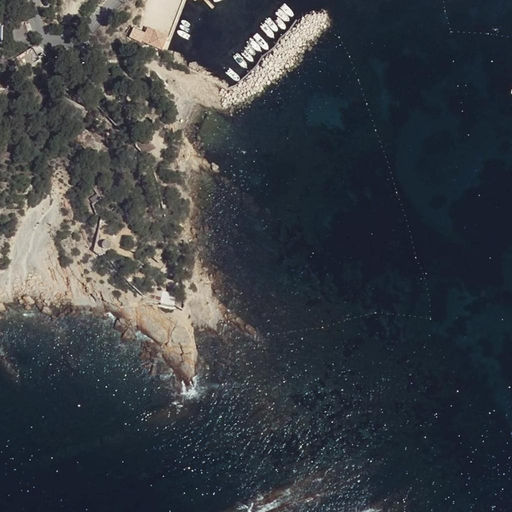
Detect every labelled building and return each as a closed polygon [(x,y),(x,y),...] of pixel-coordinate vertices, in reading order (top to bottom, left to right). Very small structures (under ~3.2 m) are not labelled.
[(11,27),(0,26),(0,44),(10,45),(11,27)] [(141,42),(142,40),(148,43),(163,49),(168,36),(148,27),(146,33),(134,27),(129,36),(141,42)] [(33,47),(17,57),(24,71),(41,61),(33,47)] [(80,125),(88,111),(65,98),(63,102),(57,98),(52,108),(80,125)] [(96,155),(104,139),(77,125),(69,139),(96,155)]
